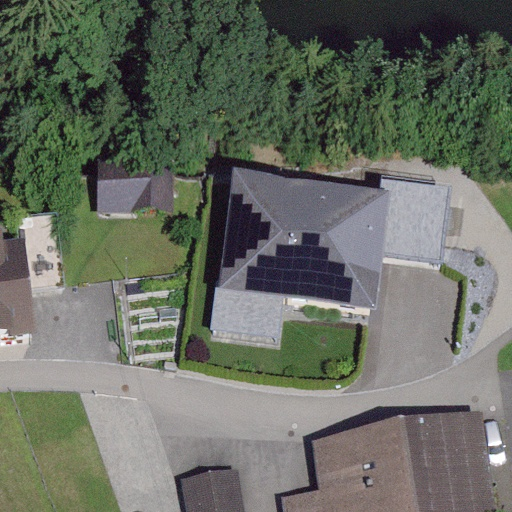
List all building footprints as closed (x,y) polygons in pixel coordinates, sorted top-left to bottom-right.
[(176,224),(175,183),(91,187),(92,227),(176,224)] [(398,218),(246,192),(220,344),(287,355),(294,313),(391,330),(402,269),(452,277),(463,212),(406,202),(398,218)] [(26,269),(0,270),(0,360),(38,357),(26,269)] [(498,511),(485,422),(400,435),(412,511),(498,511)] [(315,448),(323,497),(285,503),(286,511),(412,511),(400,435),(315,448)] [(248,511),(242,474),(187,483),(192,511),(248,511)]
